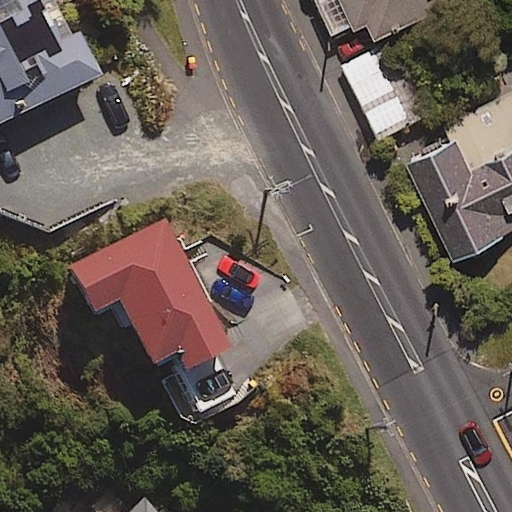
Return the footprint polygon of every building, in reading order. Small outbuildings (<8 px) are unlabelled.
[(68,35),(50,0),(0,0),(0,123),(97,76),(75,32),(68,35)] [(318,0),(334,32),(367,15),(377,36),(451,0),(318,0)] [(422,110),(386,42),(344,65),(380,132),(422,110)] [(511,90),(448,123),(456,137),(411,160),(460,257),(511,229),(511,90)] [(226,348),(162,220),(66,269),(88,313),(114,300),(147,365),(170,353),(179,372),(226,348)] [(147,511),(138,501),(125,511),(147,511)]
